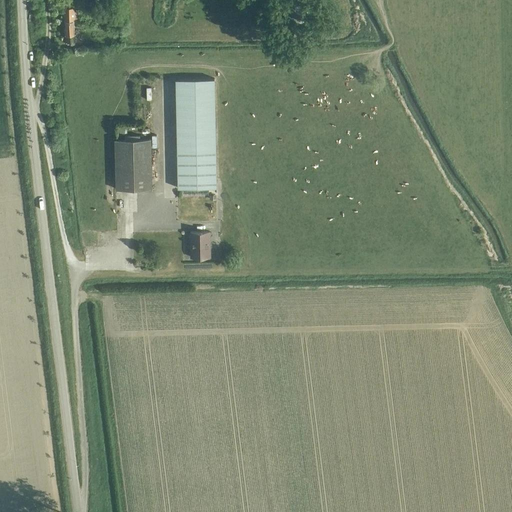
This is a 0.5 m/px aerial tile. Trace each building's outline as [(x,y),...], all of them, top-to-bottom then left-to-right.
[(306,19),(299,7),(295,0),(280,0),(278,2),(292,27),(306,19)] [(295,0),(299,7),(302,5),(306,13),(314,9),(309,1),(308,0),(295,0)] [(79,7),(65,7),(65,19),(66,19),(75,19),(80,19),(79,7)] [(75,19),(66,19),(66,26),(66,42),(78,42),(77,33),(75,33),(75,26),(75,19)] [(172,152),(171,77),(159,78),(159,84),(152,84),(153,141),(161,141),(161,152),(172,152)] [(215,78),(176,79),(178,188),(217,187),(215,78)] [(151,138),(115,139),(116,189),(152,189),(151,138)] [(210,257),(210,231),(191,232),(191,242),(191,247),(191,257),(210,257)]
